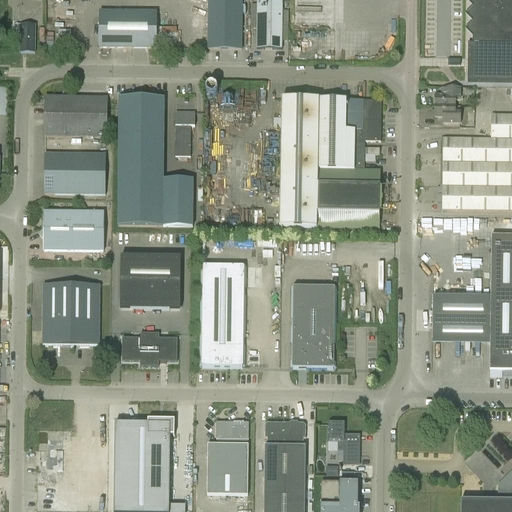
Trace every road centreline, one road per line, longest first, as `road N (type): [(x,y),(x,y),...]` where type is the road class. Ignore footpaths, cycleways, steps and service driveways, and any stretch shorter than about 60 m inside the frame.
road 1 (unclassified): [(20,218),(22,101),(45,74),(408,76)]
road 2 (unclassified): [(18,393),(396,397)]
road 3 (unclassified): [(396,397),(403,376),(408,76)]
road 4 (unknown): [(110,394),(112,324),(179,330),(182,507)]
road 5 (unknown): [(281,396),(283,296),(295,271),(359,252),(448,248)]
road 6 (unclassified): [(18,393),(20,218)]
road 7 (unknown): [(229,509),(197,502),(201,395)]
